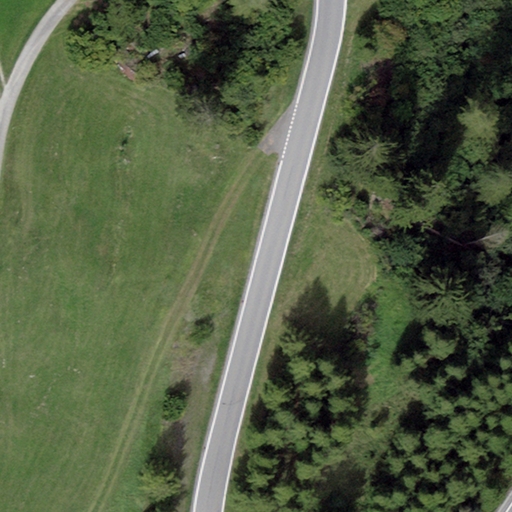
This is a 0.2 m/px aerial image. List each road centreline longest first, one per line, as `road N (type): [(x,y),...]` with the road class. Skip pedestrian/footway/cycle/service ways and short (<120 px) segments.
road 1 (unclassified): [(210,511),(331,0)]
road 2 (track): [(0,125),(22,68),(68,0)]
